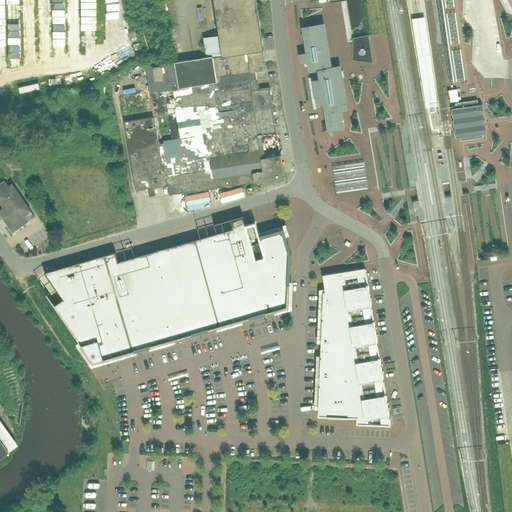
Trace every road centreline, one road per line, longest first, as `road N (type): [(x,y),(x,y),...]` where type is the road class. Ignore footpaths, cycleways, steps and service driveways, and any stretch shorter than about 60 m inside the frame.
road 1 (unclassified): [(18,267),(306,185)]
road 2 (unclassified): [(328,211),(379,243),(412,441)]
road 3 (unclassified): [(328,211),(304,250),(294,440)]
road 4 (unclassified): [(306,185),(277,0)]
road 5 (unclassified): [(208,511),(211,436),(294,440)]
